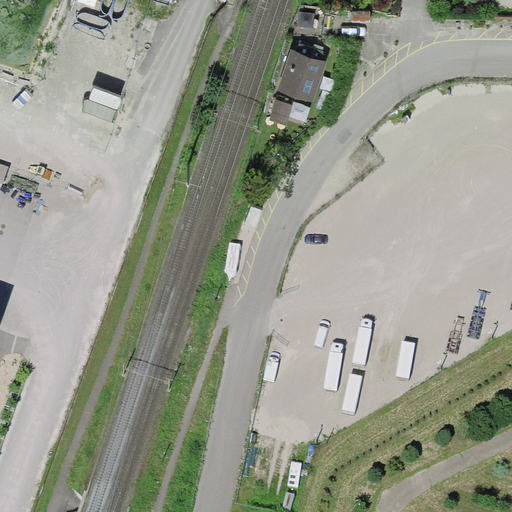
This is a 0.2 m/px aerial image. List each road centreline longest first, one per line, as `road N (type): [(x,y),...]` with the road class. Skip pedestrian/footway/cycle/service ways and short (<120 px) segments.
road 1 (unclassified): [(205,511),(246,335),(289,203),(391,85),(462,53),(511,54)]
road 2 (track): [(511,436),(386,511)]
